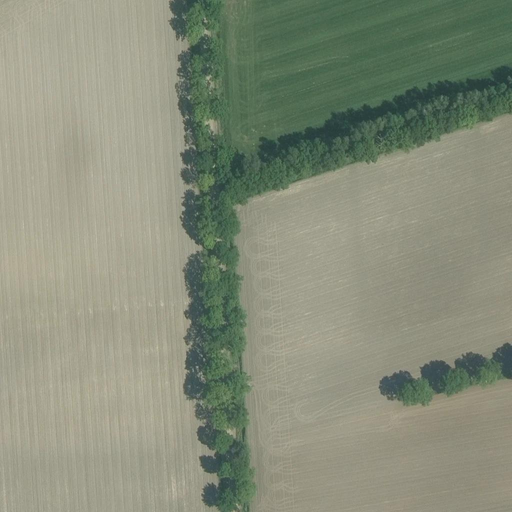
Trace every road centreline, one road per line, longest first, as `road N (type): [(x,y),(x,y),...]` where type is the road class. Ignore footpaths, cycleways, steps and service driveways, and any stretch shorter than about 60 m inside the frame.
road 1 (track): [(233,511),(201,0)]
road 2 (unclassified): [(212,197),(511,98)]
